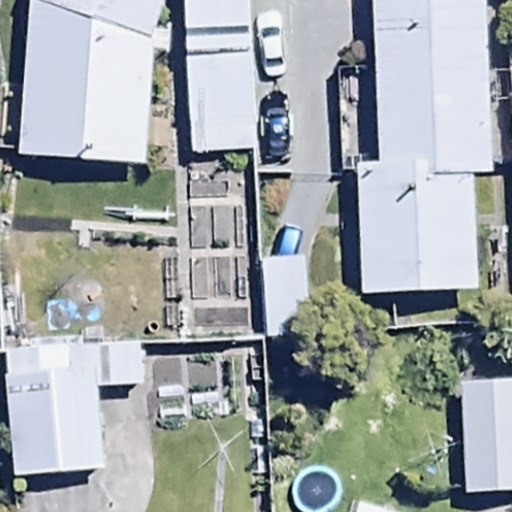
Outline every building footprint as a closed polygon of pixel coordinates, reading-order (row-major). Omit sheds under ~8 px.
[(32,0),(29,9),(18,167),(146,176),(154,50),(168,0),(184,0),(193,164),(255,161),(247,0),(32,0)] [(369,0),(375,173),(358,174),(362,307),(472,303),(468,183),(489,182),(482,0),(369,0)] [(307,266),(260,267),(261,348),(306,347),(305,300),(347,299),(346,240),(307,241),(307,266)] [(135,352),(4,359),(11,490),(101,485),(97,400),(138,398),(135,352)] [(511,390),(461,392),(463,504),(511,503),(511,390)]
